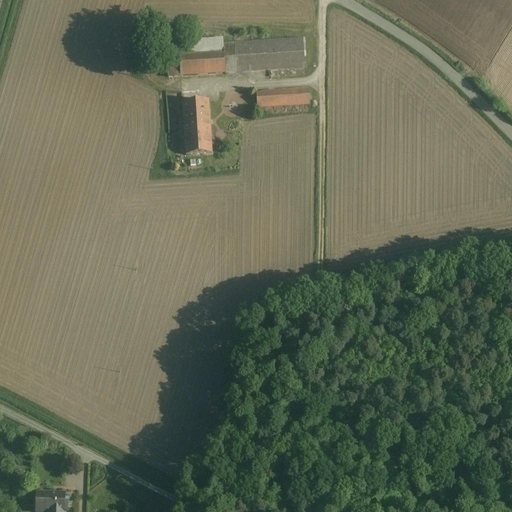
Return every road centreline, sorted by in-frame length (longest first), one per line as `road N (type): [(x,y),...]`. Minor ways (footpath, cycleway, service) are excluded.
road 1 (track): [(322,82),(320,378),(277,444),(291,511)]
road 2 (unclassified): [(340,0),(442,65),(511,135)]
